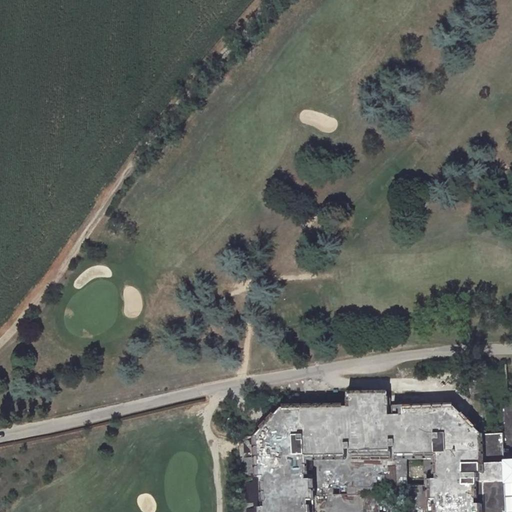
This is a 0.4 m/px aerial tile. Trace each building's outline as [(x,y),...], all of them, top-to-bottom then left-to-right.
[(402,404),(386,409),(383,408),(378,393),(335,393),(350,399),(347,405),(353,407),(360,406),(360,412),(352,414),(362,418),(351,421),(347,431),(352,448),(384,448),(387,439),(391,438),(395,451),(437,450),(437,432),(425,432),(420,445),(419,439),(410,441),(409,437),(399,433),(406,415),(425,415),(436,419),(451,415),(448,404),(402,404)] [(511,404),(501,405),(502,433),(503,460),(511,460),(511,404)] [(511,511),(511,460),(503,460),(502,433),(475,434),(476,476),(470,476),(471,502),(477,502),(477,511),(511,511)] [(301,511),(300,500),(308,500),(306,478),(297,479),(295,454),(296,454),(295,434),(282,435),(284,458),(267,459),(267,471),(255,472),(257,503),(241,504),(241,511),(301,511)] [(387,486),(407,486),(407,459),(387,459),(387,486)] [(370,481),(371,462),(345,460),(343,488),(356,489),(356,480),(370,481)] [(453,463),(453,484),(468,484),(468,463),(453,463)]
